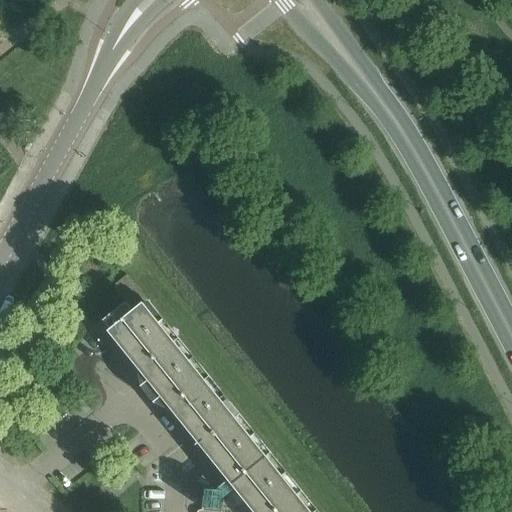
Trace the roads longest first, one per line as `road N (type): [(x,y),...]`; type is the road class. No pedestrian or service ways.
road 1 (secondary): [(279,0),(383,121),(511,357)]
road 2 (secondary): [(511,329),(394,111),(307,0)]
road 3 (unclassified): [(0,255),(107,60),(152,0)]
